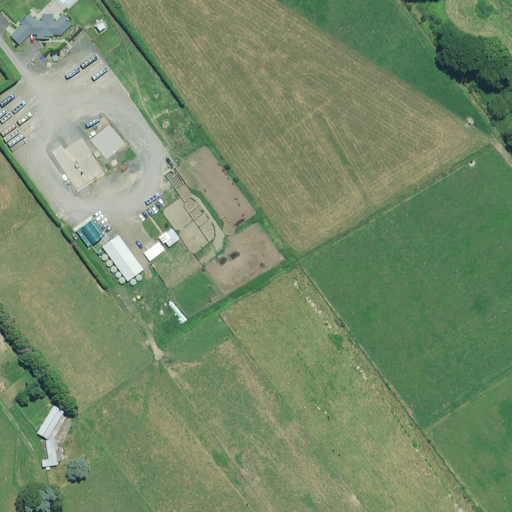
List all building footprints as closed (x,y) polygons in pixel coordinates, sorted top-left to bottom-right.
[(32,20),(23,27),(27,33),(37,46),(50,37),(49,35),(53,32),(48,26),(55,21),(53,19),(59,14),(55,9),(54,10),(47,1),(46,0),(37,0),(32,4),(35,9),(33,11),(41,23),(36,27),(32,20)] [(125,145),(110,126),(92,140),(107,159),(125,145)] [(100,240),(107,235),(95,218),(87,224),(92,231),(89,233),(96,243),(100,240)] [(159,237),(164,243),(165,242),(169,248),(180,239),(173,229),(167,233),(166,232),(159,237)] [(107,253),(128,282),(144,270),(119,236),(103,248),(107,253)] [(123,276),(107,253),(101,257),(118,280),(123,276)] [(65,412),(55,406),(38,434),(48,440),(65,412)] [(49,460),(42,461),(43,467),(58,465),(55,440),(46,441),(49,460)]
